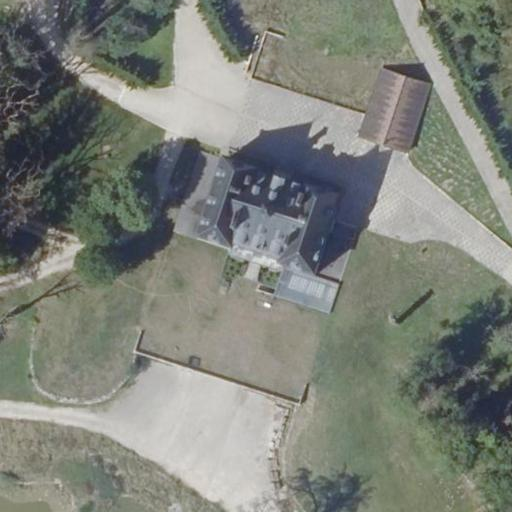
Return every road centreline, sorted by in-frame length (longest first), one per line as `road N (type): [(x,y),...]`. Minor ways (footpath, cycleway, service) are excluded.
road 1 (track): [(33,0),(294,112),(383,164),(511,261)]
road 2 (track): [(383,164),(330,300),(293,307),(154,267),(132,286),(100,287),(0,245)]
road 3 (track): [(154,267),(186,63)]
